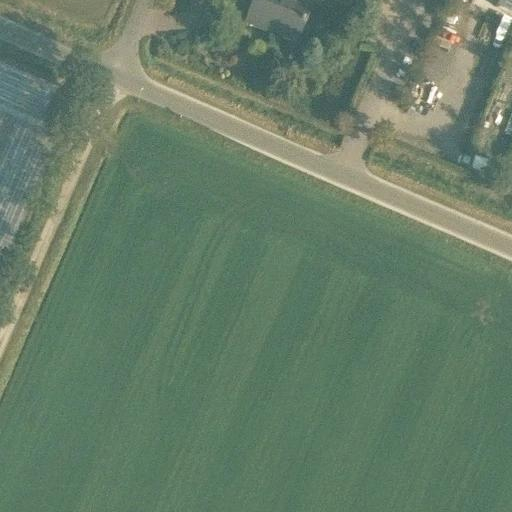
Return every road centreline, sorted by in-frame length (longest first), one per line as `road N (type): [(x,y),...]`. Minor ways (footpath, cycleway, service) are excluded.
road 1 (tertiary): [(511,249),(114,78)]
road 2 (track): [(0,339),(114,78)]
road 3 (tertiary): [(114,78),(0,29)]
